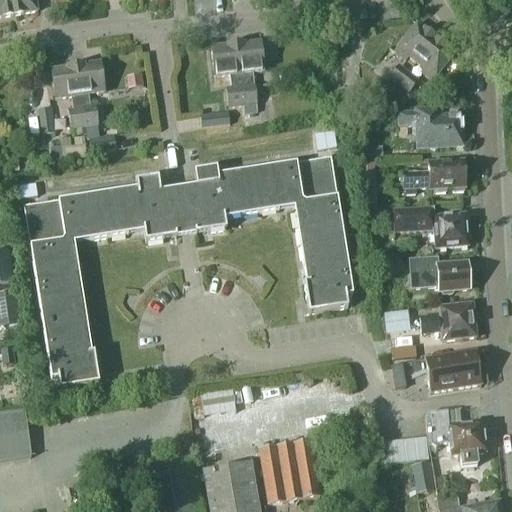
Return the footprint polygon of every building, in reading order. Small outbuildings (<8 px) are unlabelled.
[(0,0),(0,20),(11,18),(8,0),(0,0)] [(8,0),(11,18),(37,14),(34,0),(8,0)] [(416,65),(435,41),(415,26),(397,49),(402,54),(400,57),(406,62),(408,58),(416,65)] [(435,41),(416,65),(424,71),(422,74),(428,79),(430,76),(435,79),(453,56),(435,41)] [(240,100),(226,102),(227,111),(242,109),(255,108),(251,76),(262,75),(259,45),(234,47),(240,100)] [(225,91),(226,102),(240,100),(234,47),(210,50),(213,80),(228,79),(230,91),(225,91)] [(99,65),(74,69),(83,131),(97,129),(94,109),(85,110),(83,99),(103,96),(99,65)] [(399,88),(408,75),(399,68),(389,81),(399,88)] [(71,133),(83,131),(74,69),(50,73),(55,103),(75,100),(77,112),(68,113),(71,133)] [(418,83),(408,75),(399,88),(408,96),(418,83)] [(243,117),(255,116),(255,108),(242,109),(243,117)] [(439,117),(439,110),(413,111),(413,114),(397,115),(398,128),(410,127),(410,137),(414,137),(414,151),(428,150),(434,153),(437,150),(463,149),(461,122),(448,118),(448,116),(439,117)] [(54,135),(51,111),(37,113),(41,137),(54,135)] [(229,128),(228,115),(199,118),(201,131),(229,128)] [(115,153),(113,139),(89,143),(91,156),(115,153)] [(86,160),(84,147),(60,149),(62,162),(86,160)] [(382,163),(381,149),(359,150),(359,165),(382,163)] [(337,201),(330,159),(294,165),(294,166),(217,179),(215,172),(193,175),(195,189),(177,191),(159,194),(157,182),(135,185),(136,192),(57,205),(21,210),(27,250),(29,250),(50,383),(56,382),(58,394),(97,388),(92,357),(90,357),(72,247),(143,236),(145,246),(176,241),(186,240),(196,237),(225,233),(224,223),(293,211),(306,286),(303,286),(308,318),(348,311),(346,298),(352,297),(336,201),(337,201)] [(465,193),(463,163),(427,166),(427,175),(402,177),(404,194),(429,192),(429,195),(433,194),(433,197),(446,196),(446,193),(451,192),(452,196),(463,195),(463,193),(465,193)] [(370,167),(358,167),(360,183),(372,181),(370,167)] [(374,197),(363,199),(365,214),(376,213),(374,197)] [(433,221),(432,213),(391,216),(392,238),(434,235),(435,252),(468,250),(466,218),(433,221)] [(438,270),(437,262),(408,265),(411,294),(437,291),(438,297),(441,297),(443,298),(451,298),(453,295),(468,294),(468,292),(471,288),(471,281),(467,279),(466,267),(438,270)] [(0,328),(20,327),(16,295),(0,296),(0,328)] [(475,342),(471,308),(437,311),(438,318),(418,321),(419,338),(440,336),(441,346),(475,342)] [(413,313),(388,314),(389,334),(414,332),(413,313)] [(12,351),(0,353),(2,369),(15,367),(12,351)] [(480,389),(474,355),(410,366),(412,376),(424,374),(429,398),(480,389)] [(195,396),(199,419),(241,411),(238,389),(195,396)] [(0,463),(30,460),(23,413),(0,416),(0,463)] [(425,442),(426,449),(447,447),(449,460),(459,459),(460,470),(476,469),(475,458),(483,457),(483,454),(485,454),(484,442),(481,442),(480,429),(458,431),(458,428),(445,429),(444,417),(423,419),(425,442)] [(427,462),(426,449),(425,442),(368,448),(370,468),(427,462)] [(319,501),(310,445),(258,454),(267,510),(319,501)] [(200,511),(191,459),(141,467),(148,511),(200,511)] [(435,493),(430,466),(410,470),(415,497),(435,493)] [(257,511),(250,469),(203,476),(209,511),(257,511)] [(123,486),(139,484),(137,475),(122,477),(123,486)] [(499,511),(499,504),(460,511),(456,510),(454,497),(435,500),(436,511),(499,511)]
